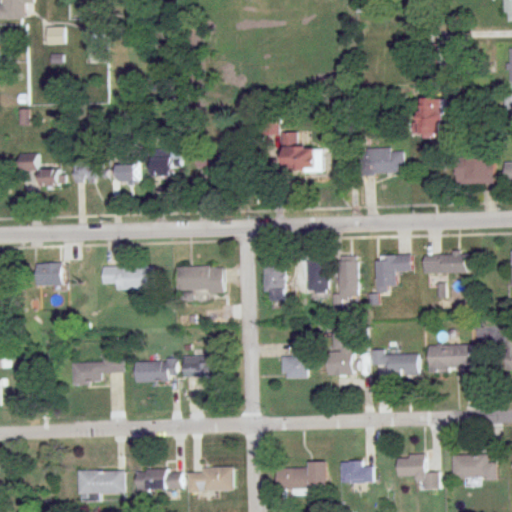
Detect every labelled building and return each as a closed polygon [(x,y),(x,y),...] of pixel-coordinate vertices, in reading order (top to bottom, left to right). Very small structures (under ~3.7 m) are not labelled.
[(0,19),(26,20),(26,3),(35,3),(35,0),(4,0),(4,5),(0,4),(0,19)] [(48,28),(48,45),(67,45),(67,28),(48,28)] [(446,100),(419,100),(419,139),(446,139),(446,100)] [(325,172),(325,149),(282,149),(282,172),(325,172)] [(183,150),(152,150),(152,177),(183,177),(183,150)] [(406,174),(406,150),(362,150),(363,175),(406,174)] [(40,187),(65,186),(65,170),(40,170),(40,154),(19,155),(19,172),(40,171),(40,187)] [(251,172),(251,155),(219,155),(219,172),(251,172)] [(495,184),(495,159),(457,159),(457,184),(495,184)] [(143,182),(143,164),(118,164),(118,182),(143,182)] [(426,254),(426,273),(471,273),(471,254),(426,254)] [(361,299),(361,256),(341,256),(341,299),(361,299)] [(413,272),(413,256),(378,257),(379,291),(398,290),(397,272),(413,272)] [(309,258),(309,291),(331,291),(331,258),(309,258)] [(287,262),(266,262),(266,301),(287,301),(287,262)] [(67,289),(67,264),(42,264),(42,289),(67,289)] [(118,291),(155,291),(155,267),(105,267),(105,286),(118,286),(118,291)] [(177,293),(225,293),(225,267),(177,267),(177,293)] [(511,325),(478,327),(480,373),(503,373),(503,374),(511,373),(511,325)] [(356,376),(356,340),(342,340),(342,352),(325,352),(325,376),(356,376)] [(283,358),(283,379),(310,378),(310,341),(294,341),(294,358),(283,358)] [(474,379),(474,345),(430,346),(430,373),(463,372),(463,380),(474,379)] [(389,377),(420,377),(420,355),(386,354),(386,350),(373,350),(373,366),(389,366),(389,377)] [(104,374),(127,373),(126,354),(105,355),(105,362),(75,363),(76,385),(104,384),(104,374)] [(185,384),(222,384),(222,357),(185,357),(185,384)] [(136,383),(178,383),(178,360),(136,360),(136,383)] [(425,490),(441,490),(441,473),(427,473),(427,456),(398,456),(398,479),(425,480),(425,490)] [(454,456),(454,480),(498,480),(498,463),(489,463),(489,456),(454,456)] [(343,462),(343,483),(376,483),(376,467),(365,467),(365,462),(343,462)] [(278,469),(278,489),(327,489),(327,463),(308,463),(308,469),(278,469)] [(235,468),(203,468),(203,473),(189,473),(189,492),(235,492),(235,468)] [(138,491),(185,491),(185,471),(138,471),(138,491)] [(127,495),(127,472),(80,472),(80,495),(127,495)]
